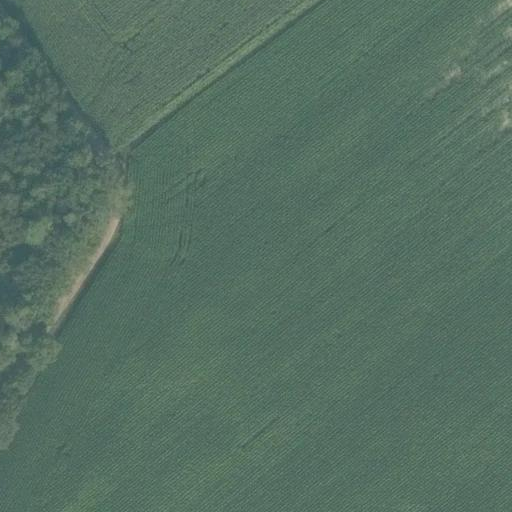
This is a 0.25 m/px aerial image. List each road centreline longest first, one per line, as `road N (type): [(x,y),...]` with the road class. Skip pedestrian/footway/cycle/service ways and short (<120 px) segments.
road 1 (track): [(71,276),(106,218),(108,184),(0,18)]
road 2 (track): [(71,276),(0,391)]
